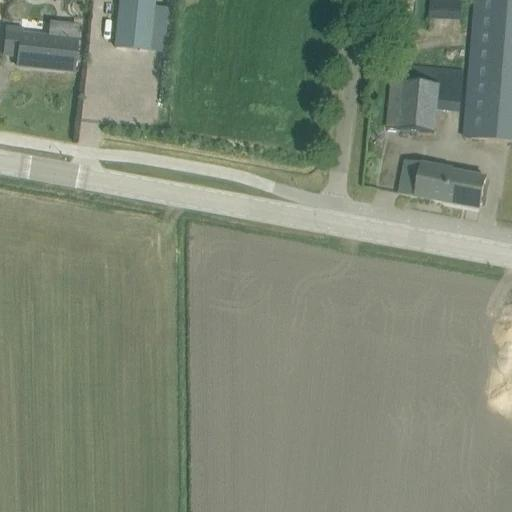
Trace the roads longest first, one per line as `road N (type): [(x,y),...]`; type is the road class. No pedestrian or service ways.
road 1 (tertiary): [(330,223),(0,163)]
road 2 (unclassified): [(330,223),(360,0)]
road 3 (tertiary): [(511,256),(330,223)]
